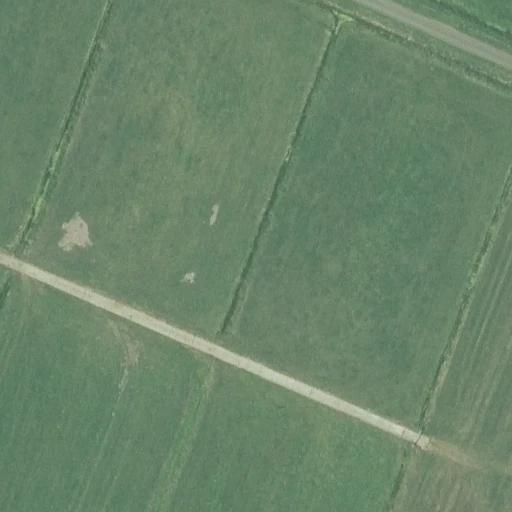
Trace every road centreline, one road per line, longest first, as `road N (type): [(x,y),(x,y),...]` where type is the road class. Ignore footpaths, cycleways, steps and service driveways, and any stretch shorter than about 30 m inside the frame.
road 1 (track): [(431,445),(0,258)]
road 2 (unclassified): [(511,64),(366,0)]
